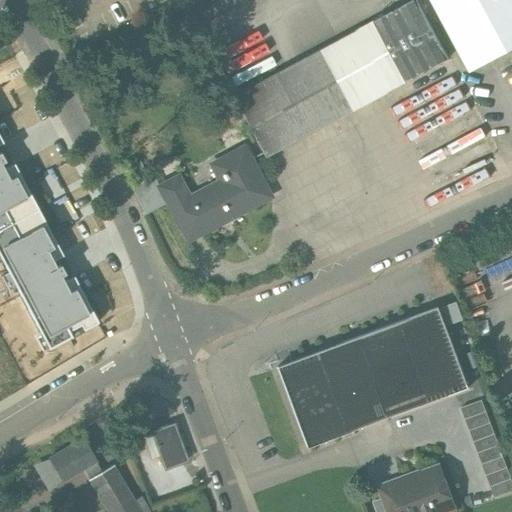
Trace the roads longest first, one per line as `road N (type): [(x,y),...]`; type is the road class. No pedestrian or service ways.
road 1 (residential): [(170,339),(127,223),(11,0)]
road 2 (residential): [(170,339),(511,196)]
road 3 (residential): [(0,441),(170,339)]
road 4 (residential): [(238,511),(170,339)]
